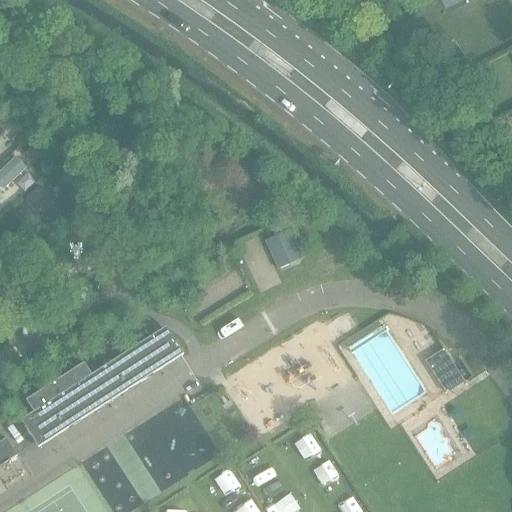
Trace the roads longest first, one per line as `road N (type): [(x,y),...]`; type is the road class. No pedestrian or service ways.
road 1 (primary): [(154,0),(273,83),(511,298)]
road 2 (primary): [(511,244),(392,131),(222,0)]
